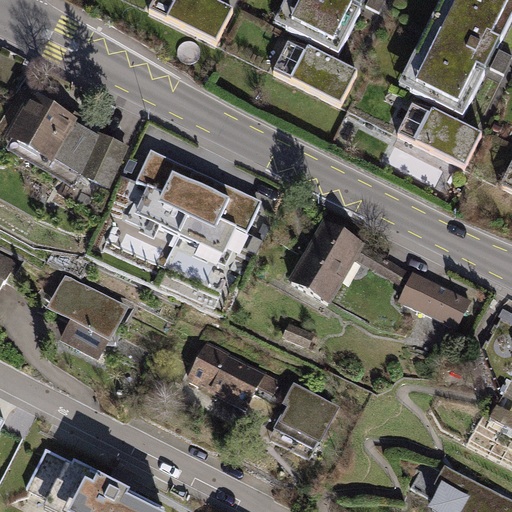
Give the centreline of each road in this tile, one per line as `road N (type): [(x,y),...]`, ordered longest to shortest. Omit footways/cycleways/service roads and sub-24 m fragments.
road 1 (tertiary): [(4,12),(511,268)]
road 2 (residential): [(261,511),(0,377)]
